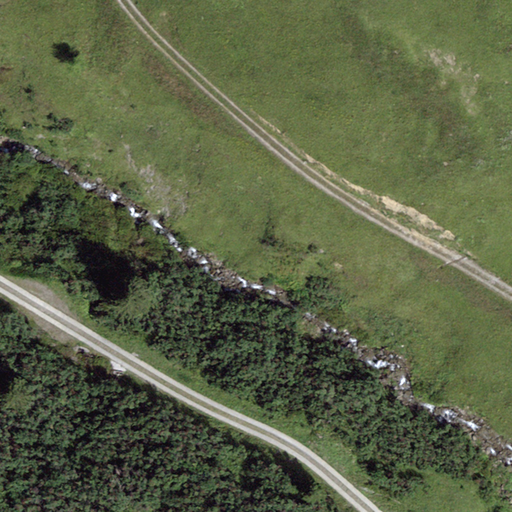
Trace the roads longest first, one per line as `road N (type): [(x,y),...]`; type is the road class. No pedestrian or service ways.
road 1 (track): [(511,276),(334,178),(226,104),(127,0)]
road 2 (track): [(381,511),(0,283)]
